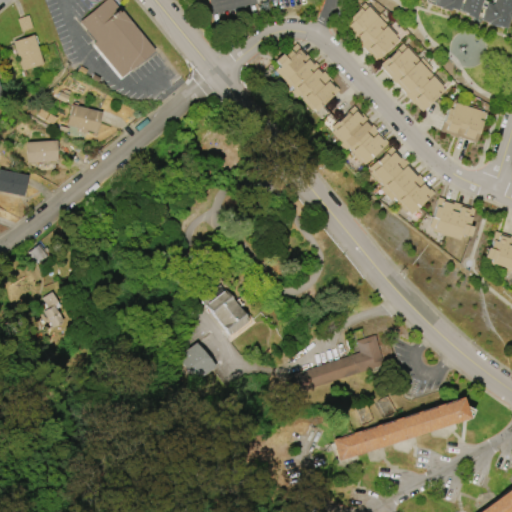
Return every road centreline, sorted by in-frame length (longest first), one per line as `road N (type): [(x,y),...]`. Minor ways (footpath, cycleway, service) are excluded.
road 1 (residential): [(511,390),(400,296),(155,0)]
road 2 (residential): [(511,202),(421,149),(317,35),(275,32),(232,62)]
road 3 (residential): [(202,84),(36,224),(0,242)]
